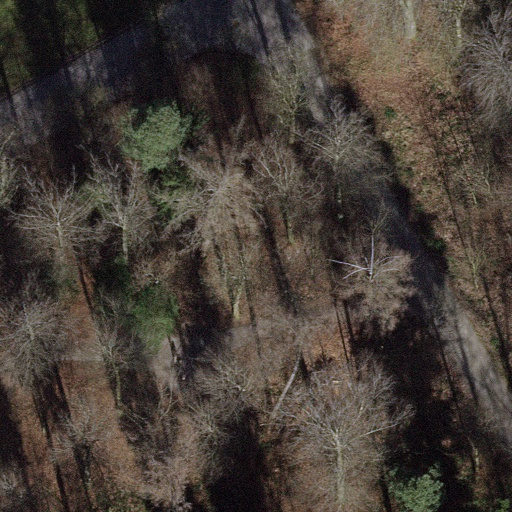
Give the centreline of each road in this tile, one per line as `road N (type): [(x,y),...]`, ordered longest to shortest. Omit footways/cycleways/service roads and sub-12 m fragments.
road 1 (track): [(434,299),(301,65),(236,0)]
road 2 (residential): [(0,125),(231,0)]
road 3 (track): [(511,431),(434,299)]
